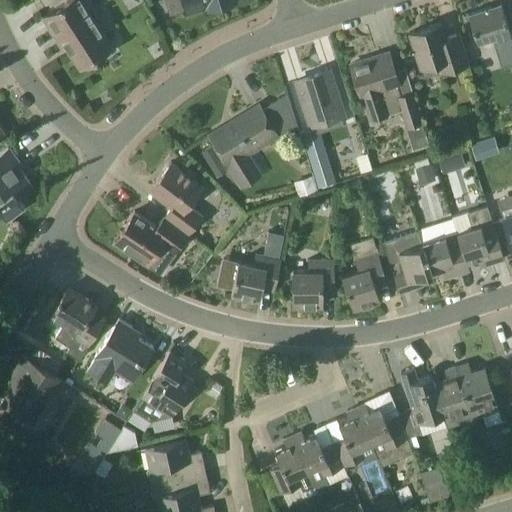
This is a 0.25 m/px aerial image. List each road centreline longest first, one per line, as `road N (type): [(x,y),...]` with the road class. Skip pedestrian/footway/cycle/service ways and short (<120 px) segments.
road 1 (residential): [(99,166),(174,90),(288,27)]
road 2 (residential): [(235,330),(137,295),(46,238)]
road 3 (residential): [(316,334),(364,337),(511,294)]
road 4 (residential): [(99,166),(42,105),(0,37)]
road 5 (residential): [(233,428),(311,374),(316,334)]
